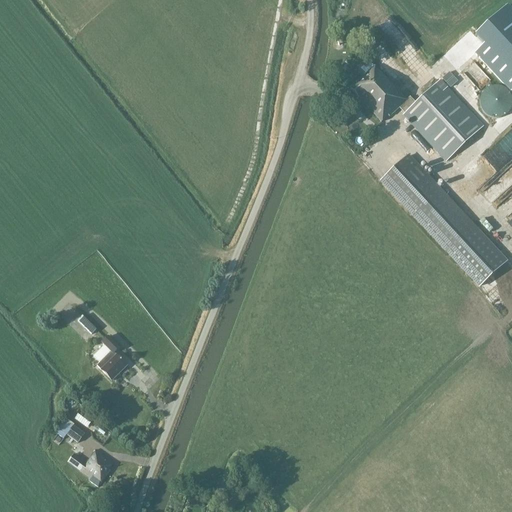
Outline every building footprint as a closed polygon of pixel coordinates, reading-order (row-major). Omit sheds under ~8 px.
[(511,24),(500,11),(476,36),(486,45),(478,53),(509,87),(511,83),(511,24)] [(404,115),(402,116),(446,163),(483,128),(440,81),(415,104),(409,98),(406,101),(374,68),(350,90),(381,123),(388,117),(389,118),(399,109),(404,115)] [(511,103),(510,100),(509,97),(508,95),(506,93),(504,91),(501,89),(497,88),(494,88),(491,89),(488,90),(485,92),(484,93),(482,97),(481,100),(480,103),(480,106),(481,108),(482,111),(484,113),(486,115),(489,117),(491,118),(494,118),(497,118),(500,118),(503,116),(505,115),(507,113),(509,110),(510,106),(511,103)] [(501,254),(408,155),(379,182),(471,281),(501,254)] [(82,317),(78,322),(91,335),(96,331),(82,317)] [(96,367),(111,382),(126,367),(116,356),(115,356),(113,354),(119,349),(108,337),(102,343),(111,352),(96,367)] [(66,436),(72,427),(65,422),(56,434),(63,440),(66,436)] [(78,444),(84,435),(72,427),(66,436),(78,444)] [(80,473),(90,481),(89,482),(98,488),(110,472),(108,471),(113,464),(95,451),(86,464),(73,455),(67,464),(80,473)]
